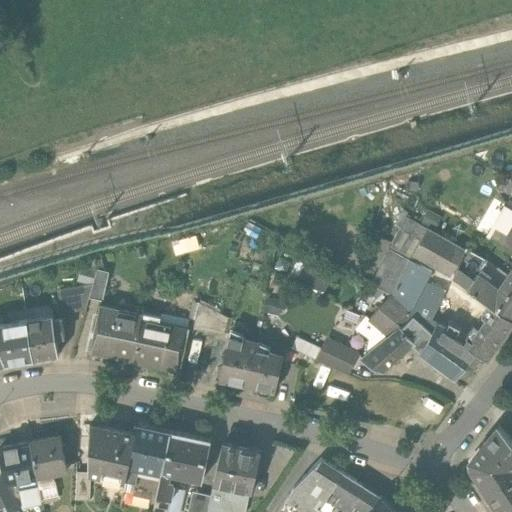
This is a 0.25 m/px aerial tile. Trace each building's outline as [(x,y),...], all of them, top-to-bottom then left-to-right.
[(511,250),(511,236),(508,234),(511,226),(511,208),(506,205),(488,236),(511,250)] [(419,222),(434,229),(440,216),(426,209),(419,222)] [(405,215),(372,283),(392,294),(432,330),(436,322),(430,317),(445,288),(427,280),(431,270),(409,258),(413,252),(451,274),(464,249),(405,215)] [(486,260),(465,247),(451,274),(471,290),(480,274),(486,260)] [(331,273),(304,259),(303,262),(296,258),(288,272),(296,276),(295,277),(322,291),(331,273)] [(507,274),(486,260),(480,274),(499,288),(507,274)] [(92,284),(96,270),(83,266),(78,280),(92,284)] [(471,290),(495,307),(511,320),(511,267),(507,274),(499,288),(480,274),(471,290)] [(92,284),(88,296),(101,299),(107,271),(96,269),(96,270),(92,284)] [(92,284),(56,289),(60,313),(84,309),(88,296),(92,284)] [(368,352),(397,329),(412,342),(421,350),(432,330),(392,294),(370,318),(367,315),(357,327),(369,335),(366,350),(368,352)] [(282,298),(266,296),(264,311),(280,313),(282,298)] [(231,317),(197,301),(191,328),(203,330),(203,334),(214,336),(214,339),(227,341),(228,333),(231,317)] [(89,350),(132,360),(142,312),(101,304),(101,303),(99,302),(89,350)] [(25,310),(26,318),(52,315),(50,304),(24,307),(25,310)] [(473,327),(464,339),(463,341),(475,349),(487,358),(511,321),(511,320),(495,307),(478,330),(473,327)] [(26,318),(25,310),(8,312),(10,321),(26,318)] [(158,326),(160,316),(142,312),(132,360),(178,369),(186,333),(158,326)] [(62,316),(52,317),(52,315),(26,318),(32,359),(58,354),(56,335),(65,334),(62,316)] [(0,346),(5,362),(32,359),(26,318),(10,321),(0,322),(0,346)] [(436,322),(432,330),(421,350),(420,353),(455,378),(475,349),(463,341),(464,339),(436,322)] [(381,369),(412,342),(397,329),(361,358),(381,369)] [(227,341),(219,378),(256,386),(259,392),(267,393),(272,390),(274,390),(285,343),(262,332),(258,341),(258,344),(243,336),(228,333),(227,341)] [(298,336),(292,348),(347,374),(353,363),(347,360),(352,350),(331,339),(325,349),(298,336)] [(138,424),(136,436),(127,476),(124,491),(155,498),(169,431),(138,424)] [(101,470),(127,476),(136,436),(91,425),(89,473),(90,473),(100,475),(101,470)] [(471,467),(500,511),(504,511),(511,507),(511,439),(498,425),(470,459),(471,467)] [(209,440),(169,431),(155,498),(153,506),(180,511),(186,487),(173,484),(171,480),(168,479),(169,475),(199,481),(209,440)] [(60,435),(30,441),(41,499),(58,495),(54,475),(67,472),(60,435)] [(21,502),(41,499),(30,441),(0,446),(0,455),(1,458),(5,483),(7,482),(17,480),(21,502)] [(260,450),(222,442),(213,483),(241,489),(252,491),(260,450)] [(5,483),(1,458),(0,458),(0,497),(7,511),(14,511),(19,510),(7,482),(5,483)] [(315,511),(326,496),(342,472),(321,458),(293,486),(278,511),(315,511)] [(90,473),(89,473),(76,472),(75,501),(89,501),(90,473)] [(366,511),(382,497),(342,472),(326,496),(345,509),(341,511),(366,511)] [(240,494),(241,489),(213,483),(210,495),(206,511),(222,511),(223,509),(234,511),(244,511),(248,496),(240,494)] [(187,511),(206,511),(210,495),(192,491),(187,511)] [(396,511),(382,497),(366,511),(396,511)]
